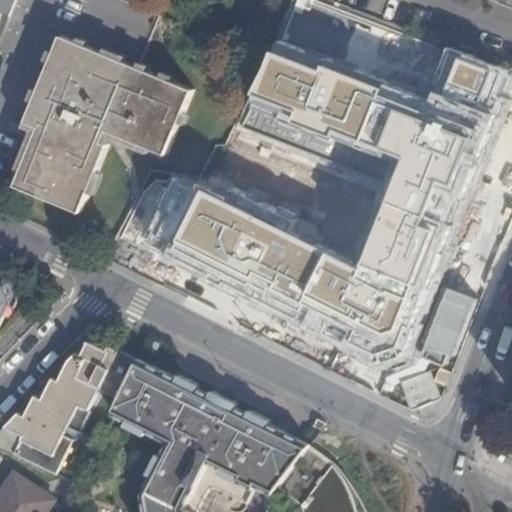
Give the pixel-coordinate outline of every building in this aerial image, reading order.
[(0,0),(0,11),(11,16),(17,0),(0,0)] [(195,89),(63,35),(28,121),(41,126),(17,184),(83,210),(110,143),(104,141),(109,129),(169,153),(195,89)] [(511,93),(511,76),(451,53),(431,104),(279,50),(274,64),(257,101),(411,158),(369,267),(212,187),(174,254),(383,363),(410,352),(511,93)] [(13,289),(0,283),(0,331),(0,332),(16,297),(13,289)] [(148,366),(150,362),(139,355),(138,357),(122,349),(120,351),(113,347),(110,351),(89,341),(83,354),(77,351),(71,357),(60,380),(54,378),(44,398),(38,395),(28,415),(20,411),(6,425),(26,435),(12,452),(59,475),(102,388),(120,398),(130,403),(148,366)] [(451,409),(463,365),(414,352),(403,396),(451,409)] [(176,381),(148,366),(130,403),(120,398),(112,417),(169,446),(144,494),(147,511),(194,511),(185,507),(206,466),(270,500),(308,451),(268,430),(271,425),(248,414),(246,418),(235,412),(237,407),(212,393),(209,398),(197,392),(199,386),(178,376),(176,381)] [(324,431),(329,424),(320,420),(317,428),(324,431)] [(26,435),(6,425),(0,431),(0,445),(12,452),(26,435)] [(359,511),(359,507),(350,483),(339,468),(310,448),(308,451),(270,500),(268,502),(282,511),(359,511)] [(49,511),(58,499),(17,472),(0,497),(0,511),(49,511)] [(367,511),(359,496),(350,483),(359,507),(359,511),(367,511)]
